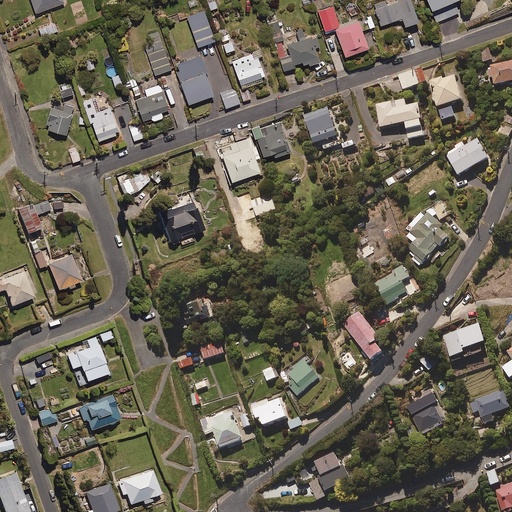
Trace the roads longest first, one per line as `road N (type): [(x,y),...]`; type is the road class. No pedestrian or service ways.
road 1 (residential): [(511,24),(85,173)]
road 2 (residential): [(235,511),(236,499),(399,357),(472,254),(511,166)]
road 3 (residential): [(511,449),(301,511)]
road 4 (residential): [(0,358),(53,511)]
road 5 (residential): [(85,173),(48,180),(28,165),(0,77)]
road 6 (residential): [(0,353),(120,297)]
road 7 (residential): [(120,297),(121,272),(85,173)]
